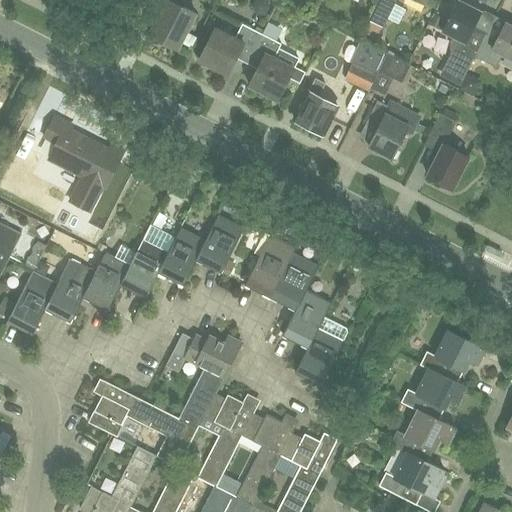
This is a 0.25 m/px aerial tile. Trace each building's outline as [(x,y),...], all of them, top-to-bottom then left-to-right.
[(149,35),(178,49),(196,14),(182,6),(185,0),(150,0),(147,6),(160,12),(149,35)] [(396,0),(377,0),(367,20),(382,28),(396,0)] [(473,27),(482,11),(460,0),(457,0),(441,32),(455,39),(453,42),(454,53),(444,72),(462,81),(474,56),(486,34),(486,33),(473,27)] [(398,4),(388,20),(402,29),(412,12),(398,4)] [(440,28),(445,18),(443,17),(445,13),(437,9),(430,23),(440,28)] [(511,59),(511,25),(505,22),(497,39),(486,34),(474,56),(496,67),(502,55),(511,59)] [(248,60),(261,34),(242,24),(235,38),(215,28),(199,60),(227,75),(238,55),(248,60)] [(298,58),(279,49),(281,44),(261,34),(248,60),(259,65),(248,85),(277,100),(298,58)] [(386,51),(362,39),(343,79),(367,91),(386,51)] [(398,61),(386,56),(380,70),(391,75),(398,61)] [(337,106),(319,97),(318,96),(325,83),(315,78),(294,120),(322,134),(337,106)] [(393,159),(409,127),(413,130),(420,117),(390,102),(388,106),(377,101),(365,124),(376,130),(368,146),(393,159)] [(468,156),(444,144),(456,121),(440,113),(428,137),(443,145),(427,176),(452,188),(468,156)] [(108,149),(65,127),(68,122),(54,115),(43,137),(56,143),(48,158),(83,176),(70,201),(89,211),(89,210),(96,214),(104,199),(97,195),(102,185),(105,187),(124,151),(111,144),(108,149)] [(278,218),(283,209),(274,205),(270,214),(278,218)] [(221,273),(244,227),(218,214),(205,239),(206,239),(196,260),(221,273)] [(0,223),(0,274),(21,234),(0,223)] [(42,241),(50,236),(43,223),(34,228),(42,241)] [(158,272),(176,237),(175,237),(150,224),(136,252),(137,252),(120,285),(146,297),(158,273),(158,272)] [(206,239),(205,239),(181,227),(175,237),(176,237),(158,272),(158,273),(183,285),(196,260),(206,239)] [(293,252),(296,247),(270,234),(244,284),(270,297),(293,252)] [(47,246),(38,241),(35,244),(33,247),(33,251),(31,255),(28,257),(26,261),(26,264),(35,269),(47,246)] [(120,285),(137,252),(136,252),(121,244),(115,256),(105,251),(95,271),(96,271),(82,297),(83,298),(108,310),(120,285)] [(306,290),(318,265),(293,252),(270,297),(294,310),(295,310),(305,289),(306,290)] [(96,271),(95,271),(70,259),(58,283),(45,310),(46,310),(70,322),(83,298),(82,297),(96,271)] [(45,310),(58,283),(32,271),(7,321),(33,335),(46,310),(45,310)] [(319,296),(306,290),(305,289),(295,310),(294,310),(282,334),(307,347),(323,316),(324,317),(331,302),(319,296)] [(0,313),(7,318),(14,304),(4,298),(0,305),(0,313)] [(320,385),(343,340),(347,331),(345,327),(324,317),(323,316),(307,347),(294,372),(320,385)] [(469,359),(477,364),(485,348),(464,338),(467,332),(443,321),(433,343),(439,346),(435,355),(426,351),(420,364),(428,368),(457,382),(469,359)] [(203,415),(214,392),(214,393),(218,385),(239,344),(233,341),(229,338),(226,337),(224,342),(208,334),(206,340),(195,334),(193,338),(184,356),(173,350),(166,364),(177,370),(185,357),(204,366),(178,417),(178,418),(197,428),(203,416),(203,415)] [(458,401),(466,386),(457,382),(428,368),(415,393),(407,389),(400,402),(417,410),(438,420),(439,419),(450,397),(458,401)] [(178,418),(178,417),(152,404),(103,379),(96,393),(101,395),(93,410),(94,411),(100,414),(94,425),(111,434),(115,436),(115,435),(117,436),(127,415),(168,436),(158,456),(170,463),(175,465),(176,465),(178,466),(197,428),(178,418)] [(216,486),(241,435),(253,412),(258,403),(244,396),(242,401),(227,393),(225,398),(214,393),(214,392),(203,415),(203,416),(223,426),(196,477),(213,486),(214,485),(216,486)] [(448,443),(455,428),(439,419),(438,420),(417,410),(405,435),(396,430),(390,444),(406,452),(406,451),(427,462),(428,462),(439,439),(448,443)] [(255,505),(280,455),(280,454),(291,432),(292,432),(296,423),(283,416),(281,421),(266,413),(263,417),(253,412),(241,435),(261,445),(235,497),(252,505),(254,506),(255,505)] [(299,511),(318,477),(319,474),(335,442),(322,435),(319,440),(304,432),(302,437),(292,432),(291,432),(280,454),(280,455),(300,465),(275,511),(299,511)] [(130,506),(156,455),(137,445),(111,496),(91,485),(80,508),(87,511),(126,511),(130,505),(130,506)] [(430,497),(444,470),(428,462),(427,462),(406,451),(406,452),(394,476),(385,472),(378,486),(416,504),(422,493),(430,497)] [(175,511),(194,475),(195,474),(178,466),(176,465),(175,465),(151,511),(143,511),(130,506),(130,505),(126,511),(175,511)] [(223,511),(233,495),(233,494),(216,486),(214,485),(213,486),(199,511),(223,511)] [(497,511),(499,510),(483,502),(478,511),(497,511)]
